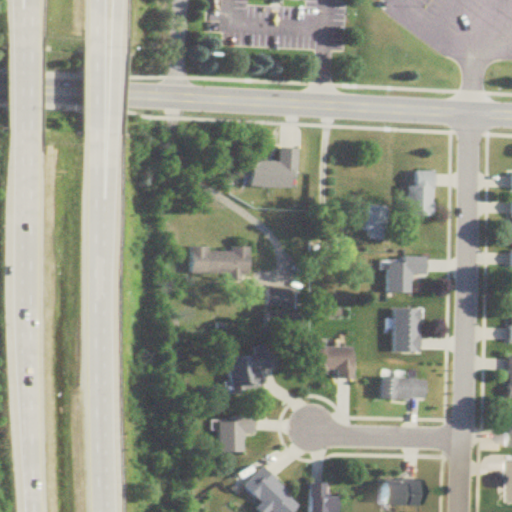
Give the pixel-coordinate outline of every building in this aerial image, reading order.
[(290,187),(292,148),(273,148),(272,162),(240,160),(240,186),(290,187)] [(426,215),(426,170),(408,170),(408,185),(400,185),(400,215),(426,215)] [(375,206),(354,206),(354,231),(359,231),(359,239),(375,239),(375,206)] [(183,274),(243,275),(243,248),(183,248),(183,274)] [(419,257),(381,257),(381,293),(404,293),(404,273),(419,273),(419,257)] [(260,306),(284,306),(284,289),(260,289),(260,306)] [(502,344),(511,344),(511,304),(502,304),(502,344)] [(413,309),(386,309),(386,353),(413,353),(413,309)] [(294,331),(294,311),(258,311),(258,331),(294,331)] [(246,346),(247,354),(220,357),(223,392),(252,390),(250,369),(268,367),(266,344),(246,346)] [(308,370),(329,370),(329,379),(345,379),(345,347),(308,347),(308,370)] [(511,398),(511,357),(501,357),(501,398),(511,398)] [(419,379),(373,377),(372,398),(418,400),(419,379)] [(212,453),(236,453),(236,434),(247,434),(247,418),(212,418),(212,453)] [(511,428),(500,428),(500,444),(511,444),(511,428)] [(499,501),(511,501),(511,460),(499,460),(499,501)] [(262,511),(286,511),(292,506),(254,468),(236,486),(262,511)] [(413,480),(374,480),(374,504),(413,504),(413,480)] [(332,511),(332,497),(321,497),(321,483),(302,483),(302,511),(332,511)]
